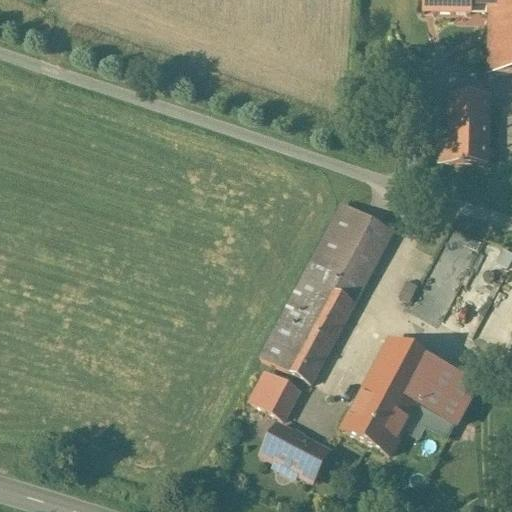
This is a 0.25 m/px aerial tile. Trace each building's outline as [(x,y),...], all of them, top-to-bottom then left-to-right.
[(422,0),(422,16),(469,17),(469,9),(489,9),(489,0),(422,0)] [(511,0),(489,0),(489,9),(488,78),(511,78),(511,0)] [(488,100),(449,99),(448,144),(439,144),(438,167),(486,168),(488,100)] [(341,208),(259,362),(284,376),(327,294),(353,308),(392,236),(341,208)] [(353,308),(327,294),(284,376),(309,389),(353,308)] [(436,370),(389,345),(363,394),(411,420),(415,413),(436,370)] [(477,392),(436,370),(415,413),(431,420),(452,431),(456,432),(460,424),(477,392)] [(297,397),(265,379),(250,408),(282,425),(297,397)] [(411,420),(363,394),(341,435),(389,461),(402,437),(411,420)] [(425,430),(431,420),(415,413),(411,420),(402,437),(417,445),(425,430)] [(448,440),(452,431),(431,420),(425,430),(448,440)] [(327,458),(276,431),(260,461),(275,469),(273,472),(294,483),(296,480),(311,487),(327,458)]
